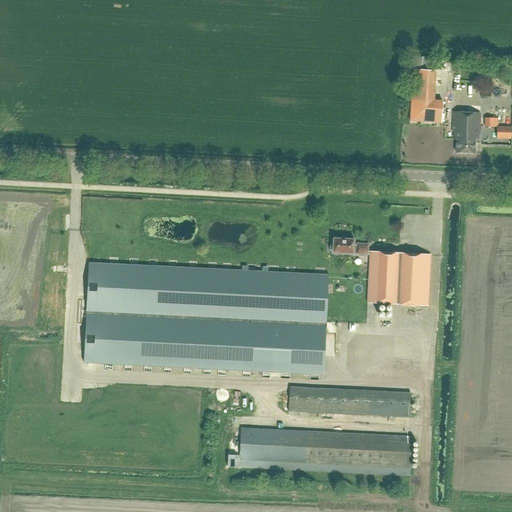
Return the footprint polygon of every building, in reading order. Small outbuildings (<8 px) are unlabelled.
[(410,123),(441,124),(442,103),(432,102),(434,72),(413,71),(410,123)] [(475,139),(478,139),(478,134),(479,134),(480,113),(453,112),(452,132),(454,132),(454,139),(456,139),(456,153),(475,154),(475,139)] [(484,127),(496,128),(496,139),(511,139),(510,127),(498,127),(498,118),(484,118),(484,127)] [(354,239),(333,238),(332,253),(367,255),(368,244),(354,244),(354,239)] [(366,303),(427,306),(430,255),(369,251),(366,303)] [(328,275),(88,263),(83,363),(323,375),(328,275)] [(385,311),(378,314),(381,324),(388,321),(385,311)] [(410,394),(289,387),(288,411),(409,417),(410,394)] [(409,468),(411,437),(240,428),(239,459),(409,468)]
